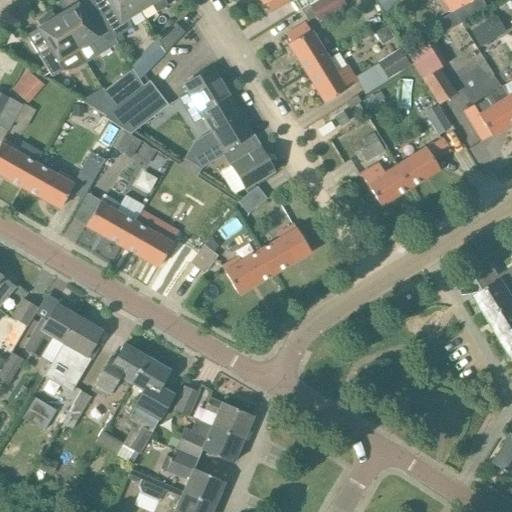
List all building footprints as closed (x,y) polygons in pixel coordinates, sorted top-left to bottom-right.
[(101,19),(114,40),(131,29),(128,20),(139,12),(131,0),(104,0),(112,12),(101,19)] [(131,0),(139,12),(151,5),(158,13),(167,7),(162,0),(131,0)] [(297,11),(300,10),(317,0),(262,0),(266,6),(268,4),(273,13),(291,2),(297,11)] [(317,0),(300,10),(308,22),(315,18),(319,24),(346,7),(341,0),(317,0)] [(443,0),(452,15),(458,25),(473,17),(467,6),(477,0),(443,0)] [(57,17),(77,51),(88,44),(96,51),(114,40),(101,19),(90,26),(77,5),(57,17)] [(494,17),(490,10),(466,24),(480,48),(505,33),(495,16),(494,17)] [(77,51),(57,17),(54,19),(51,14),(37,23),(40,28),(37,30),(50,51),(39,58),(51,79),(65,71),(71,70),(79,67),(85,64),(77,51)] [(174,24),(157,42),(165,54),(184,34),(174,24)] [(291,46),(309,75),(330,62),(307,25),(288,36),(293,45),(291,46)] [(140,81),(165,54),(157,42),(157,40),(130,67),(132,70),(139,82),(140,81)] [(411,66),(400,49),(377,63),(388,80),(411,66)] [(330,62),(309,75),(327,104),(359,85),(348,67),(337,74),(330,62)] [(211,68),(183,85),(195,105),(185,111),(193,124),(203,118),(224,153),(251,136),(253,135),(211,68)] [(132,70),(115,83),(125,100),(143,86),(140,81),(139,82),(132,70)] [(455,95),(439,70),(422,80),(438,106),(455,95)] [(44,86),(28,72),(12,90),(28,104),(44,86)] [(125,100),(114,110),(104,117),(103,118),(127,133),(130,135),(168,106),(149,82),(143,86),(125,100)] [(511,83),(502,89),(511,105),(511,83)] [(511,127),(511,105),(502,89),(484,100),(485,101),(475,108),(473,105),(464,111),(483,143),(491,138),(492,140),(511,127)] [(385,101),(380,91),(362,102),(367,111),(385,101)] [(22,106),(7,98),(0,111),(0,126),(8,131),(22,106)] [(104,117),(114,110),(107,99),(94,110),(104,117)] [(450,129),(437,106),(423,113),(436,136),(450,129)] [(141,142),(125,133),(115,150),(131,160),(141,142)] [(384,152),(373,133),(361,140),(366,148),(359,152),(365,163),(384,152)] [(232,166),(220,173),(234,196),(273,173),(259,149),(251,136),(224,153),(227,157),(232,166)] [(398,168),(411,189),(440,171),(435,162),(451,152),(444,140),(398,168)] [(0,175),(24,189),(36,167),(34,166),(41,153),(22,142),(18,150),(3,141),(0,145),(0,175)] [(159,175),(168,161),(143,146),(135,160),(159,175)] [(207,161),(189,149),(178,166),(196,177),(207,161)] [(105,161),(91,153),(79,175),(93,182),(105,161)] [(381,207),(411,189),(398,168),(386,176),(380,165),(362,176),(381,207)] [(55,178),(36,167),(24,189),(60,209),(75,182),(58,172),(55,178)] [(133,186),(149,193),(156,177),(140,170),(133,186)] [(116,177),(110,191),(120,195),(126,182),(116,177)] [(267,200),(257,187),(237,202),(247,215),(267,200)] [(122,248),(135,225),(115,214),(118,210),(101,200),(85,228),(122,248)] [(135,225),(122,248),(158,269),(174,241),(157,232),(155,236),(135,225)] [(280,240),(260,252),(274,275),(310,253),(293,225),(277,235),(280,240)] [(218,247),(211,237),(204,246),(203,245),(190,263),(204,274),(218,256),(213,253),(218,247)] [(238,296),(274,275),(260,252),(241,263),(238,258),(221,268),(238,296)] [(484,291),(475,296),(489,318),(511,303),(511,268),(498,276),(493,267),(475,278),(484,291)] [(0,275),(0,304),(15,287),(3,278),(0,275)] [(38,308),(22,299),(10,318),(27,327),(38,308)] [(502,339),(511,332),(511,303),(489,318),(502,339)] [(61,343),(77,317),(55,304),(45,320),(41,318),(23,348),(38,357),(50,336),(61,343)] [(61,343),(42,376),(69,392),(76,380),(94,349),(90,347),(100,331),(77,317),(61,343)] [(511,355),(511,332),(502,339),(511,355)] [(129,383),(144,357),(121,344),(112,360),(108,358),(90,388),(105,397),(117,376),(129,383)] [(23,360),(11,353),(0,372),(0,379),(9,385),(23,360)] [(171,394),(162,389),(158,386),(167,370),(144,357),(129,383),(141,390),(120,426),(129,431),(122,444),(137,453),(171,394)] [(199,393),(183,386),(173,411),(189,417),(199,393)] [(91,398),(79,391),(61,421),(62,421),(61,424),(72,430),(91,398)] [(214,415),(209,426),(241,440),(251,417),(220,402),(219,404),(208,399),(203,410),(214,415)] [(241,440),(209,426),(195,420),(190,432),(183,429),(174,450),(196,459),(200,450),(230,463),(241,440)] [(511,435),(495,464),(511,474),(511,435)] [(196,459),(174,450),(170,458),(165,456),(159,468),(185,480),(180,492),(211,506),(222,482),(192,468),(196,459)] [(208,511),(211,506),(180,492),(131,470),(127,479),(139,484),(137,488),(140,494),(156,502),(152,511),(208,511)]
